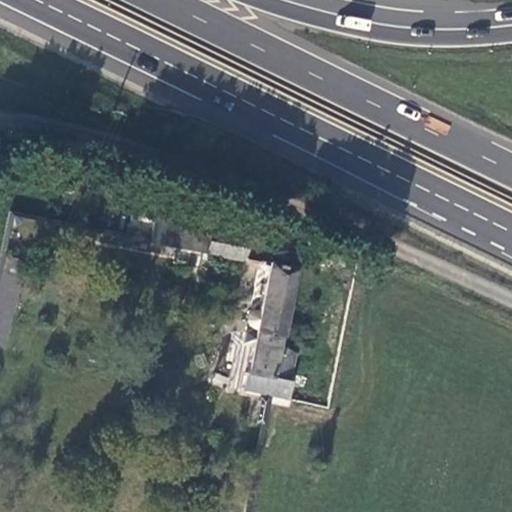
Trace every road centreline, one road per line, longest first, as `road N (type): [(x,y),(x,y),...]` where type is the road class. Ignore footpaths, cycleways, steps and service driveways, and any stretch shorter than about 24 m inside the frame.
road 1 (trunk): [(33,0),(511,233)]
road 2 (trunk): [(511,170),(162,0)]
road 3 (track): [(282,199),(511,297)]
road 4 (trunk): [(511,23),(416,26),(289,0)]
